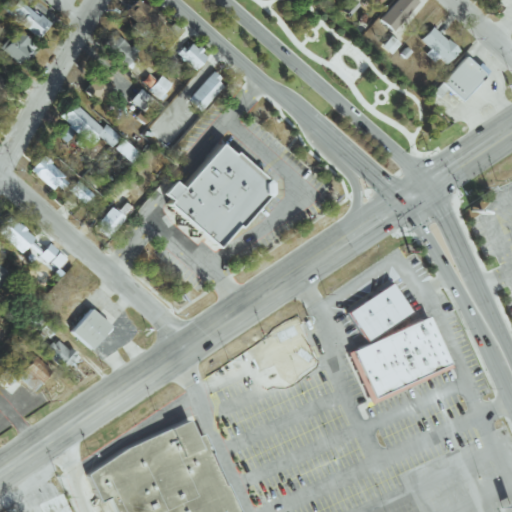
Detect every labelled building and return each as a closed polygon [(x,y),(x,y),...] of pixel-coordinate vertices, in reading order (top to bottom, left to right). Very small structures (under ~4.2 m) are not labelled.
[(4,3),(1,7),(35,39),(47,25),(19,0),(15,0),(9,7),(4,3)] [(132,21),(128,25),(143,38),(158,21),(135,0),(131,0),(121,12),(132,21)] [(394,0),(377,19),(390,31),(416,3),(413,0),(394,0)] [(432,62),(436,57),(444,64),(456,50),(430,26),(418,40),(428,48),(423,54),(432,62)] [(14,29),(0,44),(0,48),(19,66),(35,49),(14,29)] [(99,44),(124,66),(135,54),(110,32),(99,44)] [(389,54),(398,43),(389,36),(380,47),(389,54)] [(175,55),(192,69),(204,56),(187,41),(175,55)] [(484,74),(463,55),(429,91),(436,97),(444,88),(458,101),(484,74)] [(84,94),(99,101),(111,75),(96,68),(84,94)] [(185,99),(198,111),(222,84),(209,72),(185,99)] [(157,98),(169,84),(158,75),(150,84),(145,80),(148,76),(146,74),(139,83),(157,98)] [(127,101),(143,112),(152,100),(136,89),(127,101)] [(99,128),(71,102),(58,116),(65,123),(54,134),(63,142),(73,131),(86,143),(95,134),(109,147),(118,137),(104,124),(99,128)] [(112,149),(129,163),(138,153),(120,139),(112,149)] [(207,254),(156,209),(159,205),(171,192),(210,146),(222,157),(224,155),(261,187),(261,198),(229,234),(226,232),(207,254)] [(53,191),(64,177),(39,157),(28,171),(53,191)] [(67,189),(82,204),(91,195),(76,180),(67,189)] [(127,194),(115,184),(107,193),(119,203),(127,194)] [(163,185),(151,198),(159,205),(171,192),(163,185)] [(114,212),(109,207),(93,225),(106,237),(131,210),(123,203),(114,212)] [(0,222),(0,236),(19,253),(24,247),(43,263),(54,250),(46,243),(42,248),(6,216),(0,222)] [(64,259),(56,252),(48,262),(56,268),(64,259)] [(338,318),(358,347),(401,317),(383,289),(338,318)] [(87,311),(107,328),(88,351),(67,334),(87,311)] [(366,403),(441,369),(420,322),(344,357),(366,403)] [(62,371),(75,357),(54,338),(42,352),(62,371)] [(32,391),(49,370),(33,356),(15,378),(32,391)] [(344,357),(338,359),(362,411),(443,374),(441,369),(366,403),(344,357)] [(0,378),(7,385),(16,375),(5,365),(0,370),(0,378)] [(224,511),(186,425),(120,454),(82,479),(94,508),(104,504),(107,511),(224,511)]
